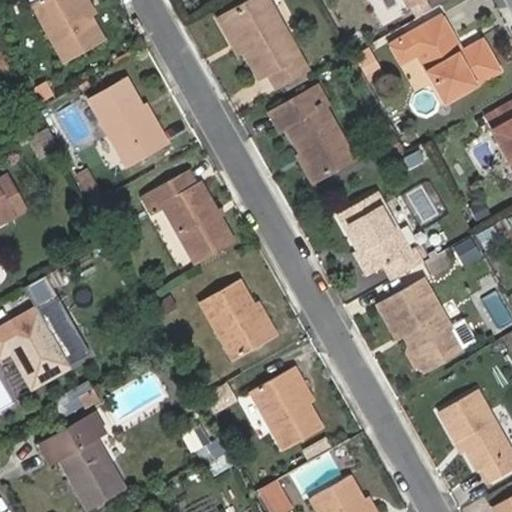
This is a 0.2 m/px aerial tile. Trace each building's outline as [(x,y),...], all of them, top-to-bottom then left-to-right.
[(80,0),(38,0),(32,4),(65,62),(104,40),(90,15),(80,0)] [(94,12),(87,0),(80,0),(90,15),(94,12)] [(268,0),(255,0),(230,14),(249,49),(245,51),(259,78),(268,73),(276,87),(308,69),(268,0)] [(424,0),(405,0),(410,8),(424,0)] [(249,49),(230,14),(219,20),(238,55),(245,51),(249,49)] [(443,19),(394,47),(405,65),(419,57),(447,104),(501,72),(485,44),(464,56),(459,59),(452,47),(457,44),(443,19)] [(457,44),(452,47),(459,59),(464,56),(457,44)] [(378,67),(367,48),(354,55),(365,74),(378,67)] [(156,132),(142,106),(125,77),(89,97),(128,166),(169,144),(160,128),(156,132)] [(36,86),(43,101),(57,95),(49,79),(36,86)] [(317,84),(306,90),(318,111),(326,107),(328,106),(317,84)] [(318,111),(306,90),(268,110),(281,132),(288,129),(317,182),(356,161),(326,107),(318,111)] [(511,102),(497,111),(505,124),(492,131),(511,168),(511,102)] [(147,104),(142,106),(156,132),(160,128),(147,104)] [(165,208),(195,261),(234,240),(201,183),(196,186),(189,173),(144,199),(153,214),(165,208)] [(7,174),(0,177),(0,190),(6,201),(18,194),(7,174)] [(0,215),(10,209),(6,201),(0,190),(0,215)] [(387,265),(395,278),(425,262),(416,247),(409,251),(377,193),(338,214),(373,275),(387,265)] [(28,212),(18,194),(6,201),(10,209),(16,218),(28,212)] [(0,227),(16,218),(10,209),(0,215),(0,227)] [(264,325),(254,306),(239,279),(200,301),(234,360),(278,335),(270,322),(264,325)] [(409,344),(426,372),(460,351),(447,329),(451,327),(424,279),(379,304),(399,338),(403,334),(409,331),(411,335),(409,344)] [(511,320),(500,288),(482,295),(495,330),(511,323),(511,320)] [(260,304),(254,306),(264,325),(270,322),(260,304)] [(0,327),(0,358),(11,352),(32,389),(89,357),(73,330),(56,340),(38,307),(0,327)] [(456,322),(465,346),(477,342),(469,318),(456,322)] [(417,366),(426,372),(409,344),(407,350),(417,366)] [(298,383),(302,381),(295,367),(252,390),(284,448),(323,427),(307,401),(298,383)] [(312,399),(302,381),(298,383),(307,401),(312,399)] [(224,382),(201,395),(210,410),(232,398),(224,382)] [(85,407),(98,399),(92,390),(79,398),(85,407)] [(462,439),(465,447),(478,468),(482,466),(490,481),(511,468),(511,452),(477,391),(440,412),(456,441),(462,439)] [(94,412),(39,443),(51,465),(60,460),(87,509),(125,488),(97,439),(106,435),(94,412)] [(461,449),(465,447),(462,439),(456,441),(461,449)] [(370,511),(363,499),(350,475),(312,496),(320,511),(370,511)] [(376,511),(369,497),(363,499),(370,511),(376,511)] [(511,511),(511,499),(497,508),(499,511),(511,511)]
